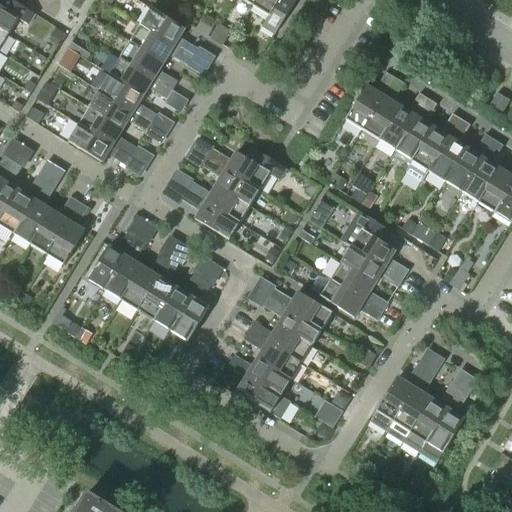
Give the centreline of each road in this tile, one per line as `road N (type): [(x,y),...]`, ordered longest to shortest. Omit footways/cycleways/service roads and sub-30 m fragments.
road 1 (residential): [(322,470),(183,380),(251,265),(143,203)]
road 2 (residential): [(143,203),(226,73),(301,115),(371,0)]
road 3 (residential): [(322,470),(437,300),(477,303),(511,247)]
road 4 (residential): [(143,203),(0,120)]
